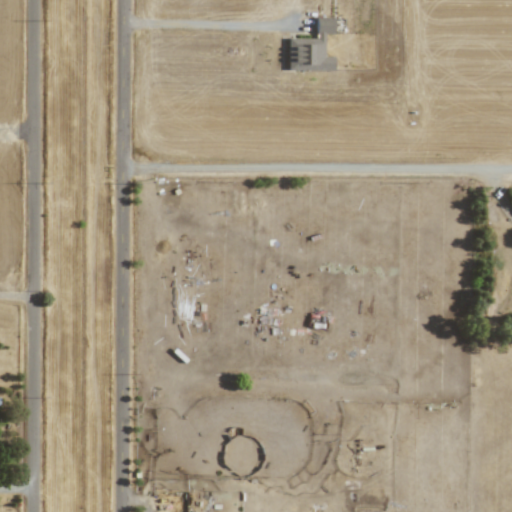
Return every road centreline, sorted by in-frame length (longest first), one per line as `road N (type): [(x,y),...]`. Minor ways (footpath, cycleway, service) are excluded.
road 1 (residential): [(124,0),(122,511)]
road 2 (residential): [(34,0),(34,511)]
